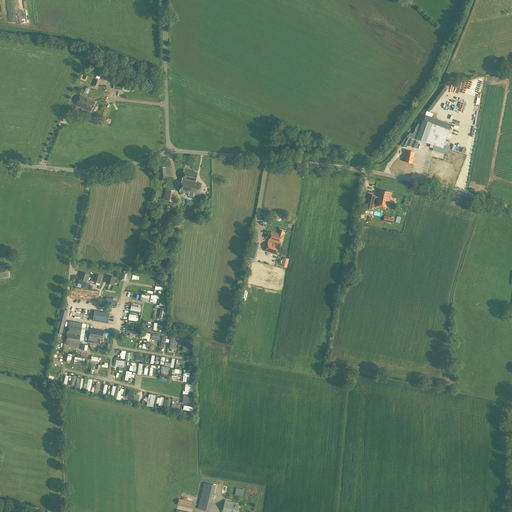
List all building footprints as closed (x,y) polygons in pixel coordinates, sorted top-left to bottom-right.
[(101,77),(105,69),(99,66),(96,75),(101,77)] [(445,86),(428,110),(430,112),(447,88),(445,86)] [(89,111),(93,102),(81,95),(76,104),(89,111)] [(413,134),(409,133),(400,146),(406,148),(407,146),(416,149),(419,142),(418,142),(419,140),(434,145),(432,151),(448,155),(450,147),(444,145),(451,123),(425,115),(423,120),(422,120),(421,125),(418,124),(417,126),(416,126),(413,134)] [(412,163),(414,152),(407,151),(404,162),(412,163)] [(182,180),(195,183),(197,173),(184,170),(182,180)] [(202,184),(195,183),(182,180),(180,192),(189,194),(188,196),(193,197),(193,194),(199,196),(202,184)] [(172,202),(174,191),(165,189),(163,200),(172,202)] [(386,192),(379,190),(378,196),(369,194),(366,208),(372,210),(374,199),(377,199),(376,205),(390,208),(391,203),(389,203),(391,193),(390,193),(390,192),(389,192),(388,191),(387,191),(386,192)] [(282,238),(284,231),(280,230),(279,234),(271,232),(265,251),(277,255),(281,241),(282,238)] [(250,242),(248,250),(257,252),(258,244),(250,242)] [(281,252),(277,264),(285,266),(289,255),(281,252)] [(0,266),(0,277),(9,277),(8,266),(0,266)] [(87,282),(89,275),(82,272),(80,279),(87,282)] [(124,272),(122,280),(126,281),(127,278),(130,278),(131,273),(124,272)] [(100,283),(102,276),(95,274),(93,281),(100,283)] [(113,285),(115,278),(108,276),(106,283),(113,285)] [(113,303),(117,303),(116,295),(102,296),(102,304),(113,304),(113,303)] [(62,333),(67,311),(62,310),(57,332),(62,333)] [(92,321),(108,324),(110,313),(94,310),(92,321)] [(138,315),(134,315),(134,312),(130,311),(128,320),(137,321),(138,315)] [(69,325),(68,333),(66,345),(69,345),(79,347),(82,327),(83,323),(70,321),(69,325)] [(133,329),(134,326),(137,327),(138,323),(129,321),(127,328),(133,329)] [(103,341),(104,331),(90,329),(88,342),(97,344),(98,340),(103,341)] [(177,342),(174,341),(175,338),(171,337),(169,348),(176,349),(177,342)] [(127,352),(126,360),(131,360),(131,361),(135,361),(135,356),(133,356),(133,352),(127,352)] [(135,360),(144,361),(145,357),(140,356),(140,353),(136,352),(135,360)] [(55,357),(53,363),(60,366),(62,362),(57,360),(58,359),(55,357)] [(174,367),(175,359),(172,358),(171,363),(165,362),(165,366),(174,367)] [(120,367),(119,372),(123,372),(124,361),(116,359),(115,366),(120,367)] [(176,366),(184,368),(186,361),(177,359),(176,366)] [(170,371),(170,367),(161,366),(161,376),(164,376),(165,371),(170,371)] [(173,369),(171,379),(176,380),(177,373),(179,373),(180,370),(173,369)] [(90,391),(93,380),(86,378),(83,390),(90,391)] [(103,387),(101,387),(100,394),(106,395),(108,384),(104,383),(103,387)] [(183,391),(183,394),(189,394),(189,391),(194,391),(194,384),(185,384),(185,391),(183,391)] [(120,388),(121,385),(117,385),(114,398),(121,400),(124,389),(120,388)] [(43,478),(44,470),(27,467),(26,476),(43,478)] [(21,491),(32,493),(34,481),(24,479),(21,491)] [(197,509),(210,511),(215,493),(214,493),(215,485),(204,483),(197,509)] [(236,488),(234,495),(242,497),(244,490),(236,488)] [(177,505),(194,509),(195,503),(179,499),(177,505)] [(236,511),(239,505),(225,502),(222,511),(236,511)]
